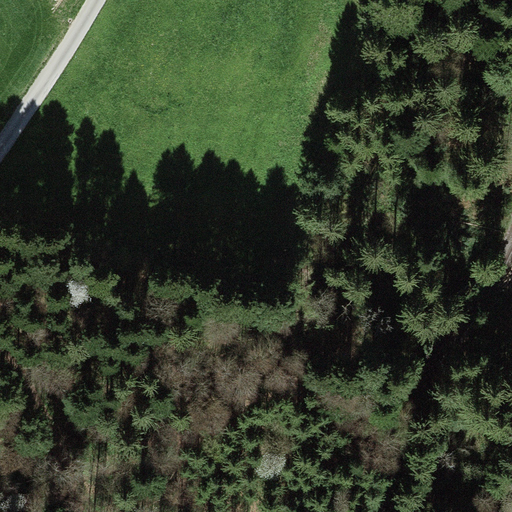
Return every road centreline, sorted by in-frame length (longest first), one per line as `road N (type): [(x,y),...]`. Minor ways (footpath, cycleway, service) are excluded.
road 1 (track): [(366,511),(469,339),(511,185)]
road 2 (track): [(98,0),(0,144)]
